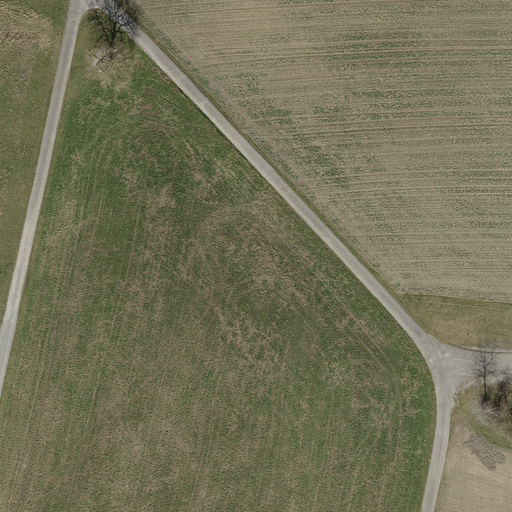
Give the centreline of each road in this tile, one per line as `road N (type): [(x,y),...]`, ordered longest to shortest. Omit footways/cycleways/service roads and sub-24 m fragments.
road 1 (track): [(103,0),(434,358)]
road 2 (track): [(78,0),(0,366)]
road 3 (track): [(434,358),(444,415),(428,511)]
